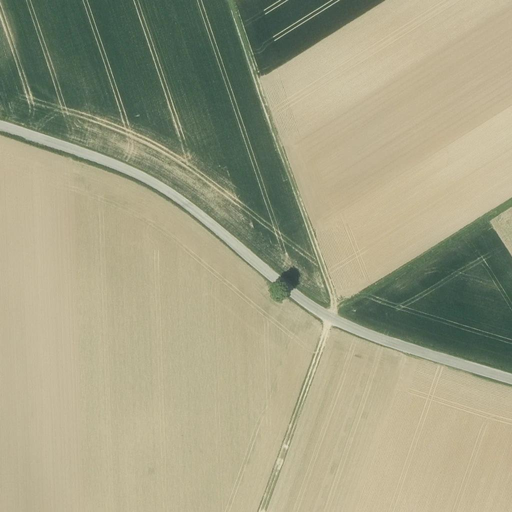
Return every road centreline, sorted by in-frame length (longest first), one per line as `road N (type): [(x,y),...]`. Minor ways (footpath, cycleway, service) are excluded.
road 1 (unclassified): [(0,127),(117,164),(181,200),(331,319),(511,381)]
road 2 (track): [(232,0),(335,308),(262,511)]
road 3 (track): [(511,204),(334,311)]
road 4 (track): [(154,185),(156,164),(100,0)]
